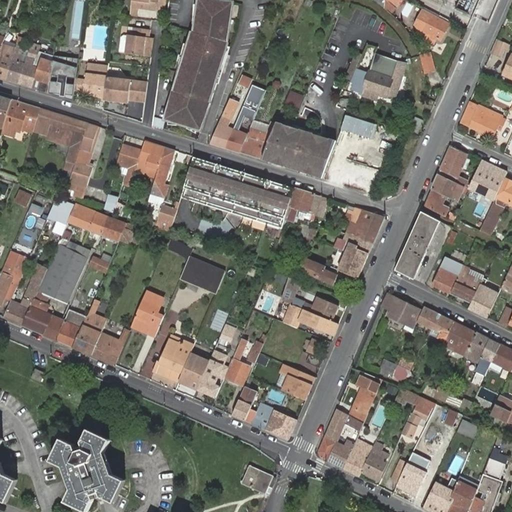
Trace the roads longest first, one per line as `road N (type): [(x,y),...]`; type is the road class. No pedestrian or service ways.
road 1 (residential): [(404,216),(0,88)]
road 2 (residential): [(0,326),(298,456)]
road 3 (residential): [(380,274),(298,456)]
road 4 (residential): [(380,274),(511,339)]
road 5 (residential): [(498,0),(442,131)]
road 6 (residential): [(298,456),(415,511)]
